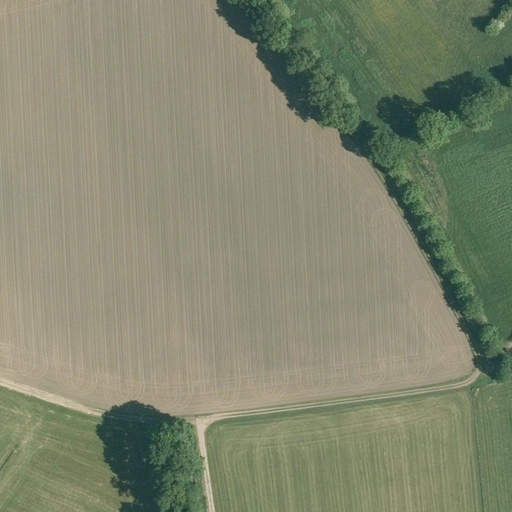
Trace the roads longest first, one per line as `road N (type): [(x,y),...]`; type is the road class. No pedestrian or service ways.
road 1 (track): [(199,425),(475,386),(488,373),(486,362)]
road 2 (track): [(486,362),(366,150)]
road 3 (track): [(199,425),(138,425),(0,377)]
road 4 (track): [(255,0),(366,150)]
road 5 (track): [(366,150),(505,85)]
